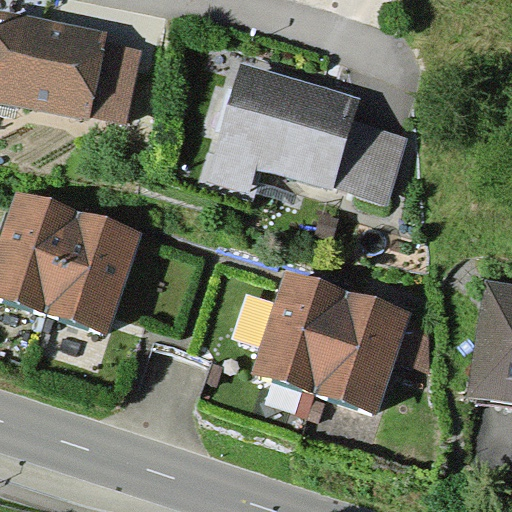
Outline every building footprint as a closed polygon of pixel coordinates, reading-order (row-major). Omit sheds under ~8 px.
[(94,67),(98,49),(0,28),(0,105),(117,130),(128,74),(94,67)] [(261,172),(333,193),(334,191),(354,122),(360,101),(240,66),(206,182),(254,196),(261,172)] [(409,137),(354,122),(334,191),(388,207),(409,137)] [(73,226),(16,207),(0,257),(0,307),(42,321),(73,226)] [(342,221),(320,215),(314,239),(336,244),(342,221)] [(130,244),(73,226),(42,321),(98,340),(130,244)] [(236,348),(263,356),(254,382),(311,400),(342,305),(285,287),(277,312),(250,303),(242,308),(231,339),(236,348)] [(511,301),(488,298),(474,385),(511,391),(511,301)] [(399,324),(342,305),(311,400),(368,419),(399,324)]
